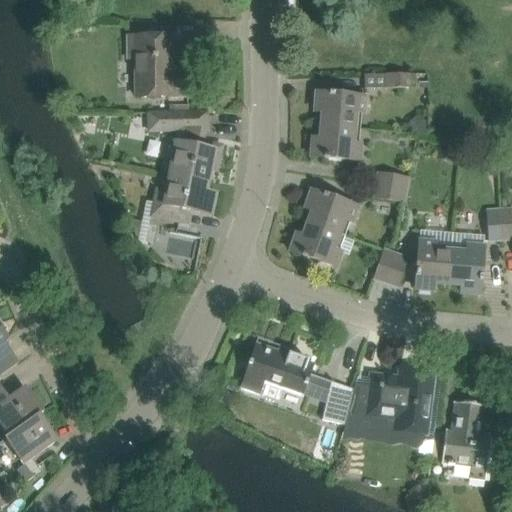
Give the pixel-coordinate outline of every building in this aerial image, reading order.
[(135,62),(136,98),(191,97),(190,71),(171,72),(171,38),(127,38),(127,62),(135,62)] [(384,90),(415,89),(415,75),(384,75),(384,90)] [(322,113),(321,127),(354,130),(356,114),(363,114),(364,98),(334,96),(334,95),(329,94),(329,95),(316,94),(315,112),(322,113)] [(178,132),(169,177),(208,185),(211,171),(216,173),(222,147),(192,141),(194,132),(207,132),(207,113),(148,114),(149,132),(178,132)] [(353,146),(354,130),(321,127),(319,140),(312,140),(311,158),(359,162),(360,146),(353,146)] [(438,148),(437,160),(451,162),(452,150),(438,148)] [(378,174),(376,187),(406,192),(408,178),(378,174)] [(166,193),(156,191),(150,218),(181,225),(184,211),(211,216),(216,194),(206,193),(208,185),(169,177),(166,193)] [(404,205),(406,192),(376,187),(374,200),(404,205)] [(312,212),(307,225),(339,236),(344,221),(351,223),(357,208),(311,192),(305,209),(312,212)] [(511,210),(499,211),(501,241),(511,240),(511,210)] [(488,242),(501,241),(499,211),(486,212),(488,242)] [(130,217),(129,221),(139,238),(142,220),(130,217)] [(339,236),(307,225),(303,238),(296,235),(290,252),(302,257),(301,258),(306,259),(307,258),(335,268),(340,253),(334,251),(339,236)] [(434,285),(448,286),(451,252),(434,251),(435,244),(419,243),(415,290),(433,292),(434,285)] [(467,254),(451,252),(448,286),(461,287),(461,294),(479,296),(480,283),(481,283),(481,278),(480,278),(483,248),(467,246),(467,254)] [(373,280),(385,284),(395,256),(383,251),(373,280)] [(395,256),(385,284),(398,289),(408,260),(395,256)] [(0,376),(18,364),(4,345),(9,341),(0,329),(0,376)] [(302,397),(310,376),(314,365),(307,362),(307,361),(289,354),(288,356),(256,344),(240,389),(260,396),(264,384),(302,397)] [(432,377),(414,375),(400,373),(399,380),(371,377),(367,416),(394,420),(393,431),(425,435),(432,377)] [(353,391),(331,383),(321,422),(344,428),(353,391)] [(9,437),(42,414),(24,389),(8,400),(0,388),(0,424),(9,437)] [(445,432),(441,465),(453,466),(470,468),(469,479),(485,481),(487,470),(491,438),(481,437),(484,407),(454,404),(450,433),(445,432)] [(9,437),(5,440),(24,466),(16,472),(25,484),(34,478),(31,474),(39,469),(32,459),(56,442),(39,417),(43,414),(42,414),(9,437)]
